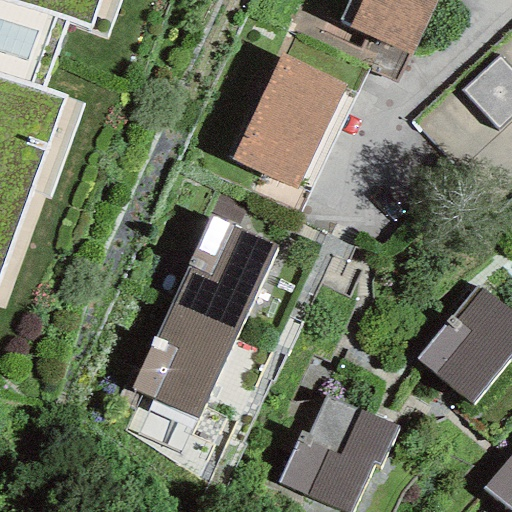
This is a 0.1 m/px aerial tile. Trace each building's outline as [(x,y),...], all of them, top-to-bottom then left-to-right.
[(95,0),(24,0),(88,21),(95,0)] [(428,0),(353,0),(342,28),(407,53),(428,0)] [(339,83),(271,54),(223,162),(291,191),(339,83)] [(511,110),(511,73),(497,57),(462,89),(495,126),(511,110)] [(0,237),(51,96),(0,77),(0,237)] [(268,246),(201,215),(123,390),(190,420),(268,246)] [(511,336),(511,318),(469,283),(403,362),(455,405),(511,336)] [(347,511),(386,419),(314,388),(272,488),(329,511),(347,511)] [(511,511),(511,452),(478,495),(499,511),(511,511)]
